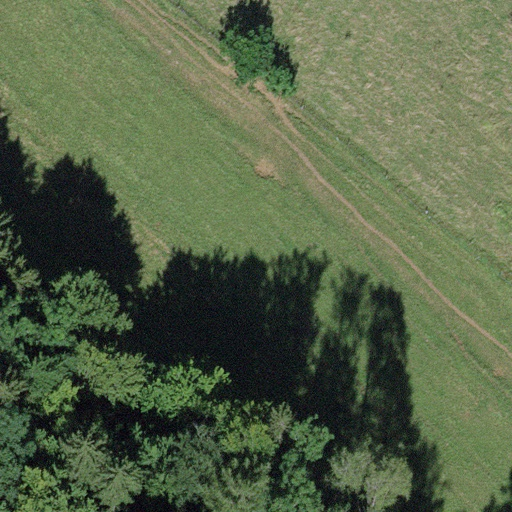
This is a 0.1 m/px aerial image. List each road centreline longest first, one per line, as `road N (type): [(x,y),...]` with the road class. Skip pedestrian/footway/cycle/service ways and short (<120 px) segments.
road 1 (track): [(103,0),(511,339)]
road 2 (track): [(365,511),(195,385),(91,348),(0,287)]
